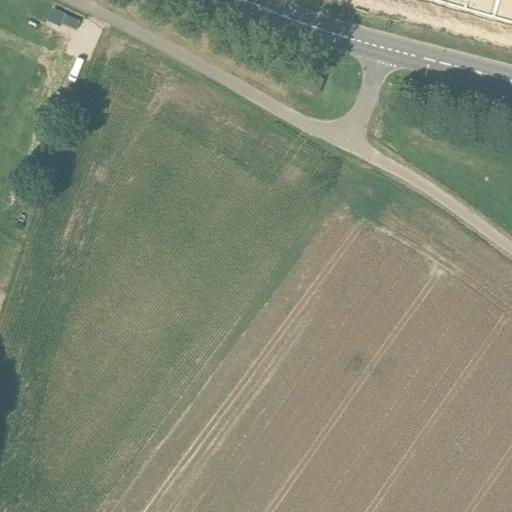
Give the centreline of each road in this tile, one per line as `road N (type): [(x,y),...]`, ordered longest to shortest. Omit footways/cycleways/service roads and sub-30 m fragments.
road 1 (unclassified): [(73,0),(345,141),(380,53)]
road 2 (tertiary): [(380,53),(232,0)]
road 3 (tertiary): [(511,88),(380,53)]
